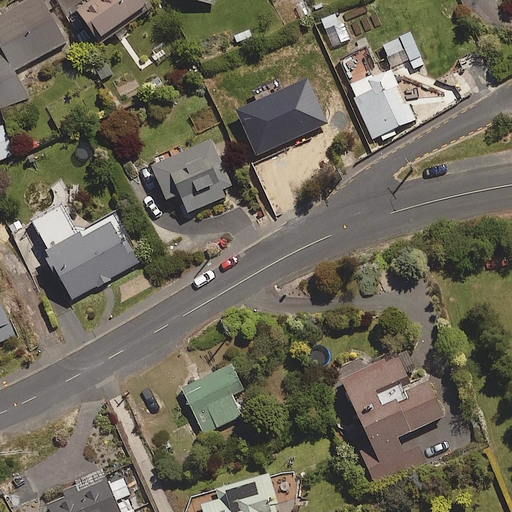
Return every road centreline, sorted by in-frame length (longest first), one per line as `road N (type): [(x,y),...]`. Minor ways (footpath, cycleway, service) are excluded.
road 1 (tertiary): [(354,226),(0,412)]
road 2 (residential): [(511,97),(377,170),(361,192),(354,226)]
road 3 (tertiary): [(511,185),(354,226)]
